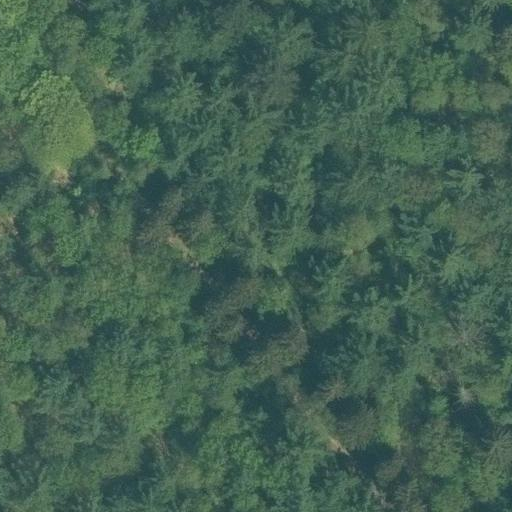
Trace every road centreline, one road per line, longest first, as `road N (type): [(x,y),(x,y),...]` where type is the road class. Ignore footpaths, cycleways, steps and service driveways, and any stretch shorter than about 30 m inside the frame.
road 1 (track): [(370,511),(121,200)]
road 2 (track): [(111,186),(0,42)]
